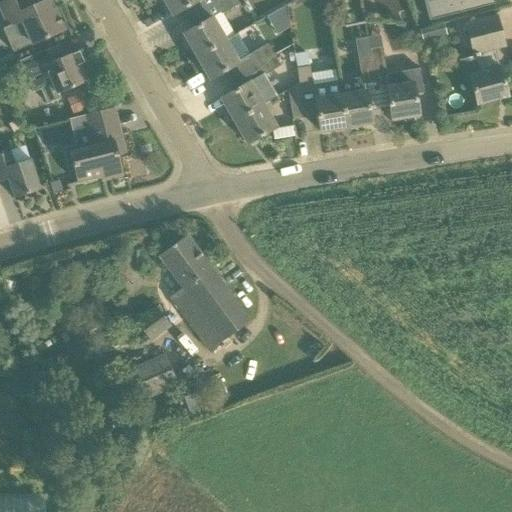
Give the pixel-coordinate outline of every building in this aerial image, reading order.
[(21,21),(31,43),(31,44),(63,30),(54,9),(50,10),(45,0),(32,6),(29,0),(5,0),(0,2),(0,8),(8,27),(21,21)] [(163,0),(172,15),(198,0),(163,0)] [(243,1),(241,0),(220,0),(215,3),(221,14),(243,1)] [(424,0),(423,0),(429,21),(494,4),(493,2),(488,3),(487,0),(424,0)] [(465,24),(468,37),(473,56),(474,55),(478,73),(469,76),(476,105),(507,97),(500,67),(496,68),(492,50),(504,47),(496,16),(465,24)] [(183,34),(196,57),(225,41),(211,18),(183,34)] [(249,55),(237,34),(234,36),(225,41),(196,57),(209,80),(224,71),(230,81),(273,55),(267,44),(249,55)] [(58,94),(85,82),(78,66),(84,64),(78,50),(62,57),(57,45),(24,60),(31,77),(26,79),(32,93),(40,90),(46,104),(60,98),(58,94)] [(370,57),(374,82),(381,81),(386,85),(387,88),(386,88),(391,120),(418,115),(410,71),(387,75),(382,46),(369,48),(370,57)] [(307,54),(295,56),(296,68),(309,66),(308,61),(307,54)] [(220,99),(234,122),(262,105),(271,100),(269,98),(273,95),(262,77),(280,66),(273,55),(230,81),(235,90),(220,99)] [(361,77),(337,81),(345,128),(371,123),(364,83),(374,82),(370,57),(358,59),(361,77)] [(334,70),(311,74),(309,66),(296,68),(297,71),(299,84),(298,84),(304,118),(317,116),(319,132),(345,128),(337,81),(334,70)] [(287,91),(292,120),(304,118),(298,84),(287,91)] [(262,105),(234,122),(247,144),(275,128),(262,105)] [(94,182),(95,179),(109,175),(110,179),(122,176),(117,155),(125,153),(113,108),(83,116),(91,147),(69,153),(77,183),(83,182),(85,184),(94,182)] [(0,181),(7,179),(13,198),(39,190),(29,159),(13,165),(9,152),(0,154),(0,181)] [(208,351),(249,321),(186,235),(158,256),(182,288),(169,297),(208,351)] [(149,341),(170,326),(156,307),(135,322),(149,341)] [(140,401),(177,385),(164,355),(127,371),(140,401)] [(121,360),(104,368),(109,381),(127,373),(121,360)] [(0,493),(0,511),(42,511),(43,494),(0,493)]
